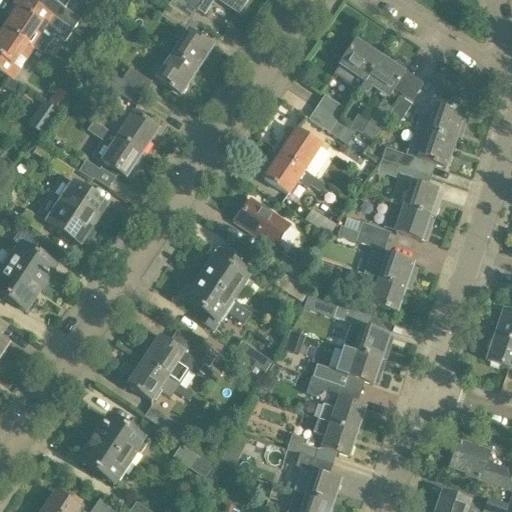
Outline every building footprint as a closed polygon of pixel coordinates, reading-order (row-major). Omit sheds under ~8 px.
[(11,19),(4,31),(33,51),(46,31),(65,44),(73,32),(55,19),(33,5),(25,0),(16,0),(6,16),(11,19)] [(36,0),(33,5),(55,19),(73,32),(81,21),(65,11),(72,0),(36,0)] [(177,0),(172,0),(168,8),(189,22),(196,12),(177,0)] [(203,0),(196,12),(203,17),(214,0),(215,0),(237,14),(244,3),(246,4),(247,3),(241,0),(203,0)] [(168,8),(161,18),(182,33),(189,22),(168,8)] [(0,67),(15,78),(33,51),(4,31),(0,36),(0,67)] [(188,34),(172,58),(195,74),(212,49),(188,34)] [(339,68),(333,76),(358,93),(379,60),(354,44),(338,68),(339,68)] [(172,58),(155,83),(179,99),(195,74),(172,58)] [(379,60),(358,93),(366,98),(372,90),(388,100),(404,77),(402,76),(404,73),(404,70),(396,65),(393,65),(391,68),(379,60)] [(120,83),(114,79),(142,98),(151,84),(128,70),(120,83)] [(111,77),(104,87),(135,108),(142,98),(114,79),(111,77)] [(8,80),(3,88),(16,97),(22,89),(12,83),(8,80)] [(57,92),(47,106),(59,114),(69,100),(57,92)] [(324,98),(317,109),(338,122),(345,112),(324,98)] [(402,98),(394,110),(387,120),(399,125),(413,105),(402,98)] [(420,117),(415,130),(427,134),(454,143),(458,132),(463,133),(467,120),(462,119),(464,115),(450,111),(452,105),(438,101),(431,121),(420,117)] [(383,103),(361,136),(372,142),(387,120),(394,110),(383,103)] [(59,114),(47,106),(44,104),(36,115),(51,126),(59,114)] [(317,109),(308,122),(336,140),(344,127),(317,109)] [(132,115),(116,140),(141,156),(157,132),(132,115)] [(98,117),(93,124),(106,133),(111,126),(98,117)] [(415,130),(411,143),(422,147),(417,162),(445,171),(454,143),(427,134),(415,130)] [(283,141),(275,153),(280,156),(279,157),(314,180),(330,155),(296,133),(288,145),(283,141)] [(116,140),(100,164),(125,180),(141,156),(116,140)] [(385,150),(381,163),(409,172),(413,160),(385,150)] [(266,166),(259,177),(264,180),(263,182),(288,197),(297,183),(308,190),(310,187),(323,195),(327,189),(314,180),(279,157),(271,170),(266,166)] [(53,159),(46,169),(66,182),(73,172),(53,159)] [(99,172),(85,163),(78,174),(92,183),(93,181),(99,172)] [(381,163),(378,172),(406,181),(409,172),(381,163)] [(70,185),(58,205),(92,228),(94,226),(96,227),(99,227),(106,217),(105,213),(103,211),(105,208),(70,185)] [(399,185),(392,206),(403,210),(429,218),(434,220),(438,207),(433,205),(437,194),(411,185),(410,188),(399,185)] [(250,201),(234,225),(274,251),(290,227),(250,201)] [(24,212),(17,222),(38,235),(44,226),(79,249),(81,245),(83,247),(87,246),(93,236),(93,232),(90,231),(92,228),(58,205),(44,225),(24,212)] [(312,209),(304,220),(329,237),(337,225),(312,209)] [(403,210),(394,235),(420,243),(421,242),(426,244),(430,231),(425,229),(429,218),(403,210)] [(361,226),(358,235),(386,245),(389,235),(374,230),(361,226)] [(2,268),(38,292),(39,290),(43,293),(49,283),(45,281),(47,279),(46,278),(52,270),(30,255),(38,244),(18,231),(11,243),(14,245),(7,256),(12,259),(5,269),(2,268)] [(358,235),(354,244),(368,249),(383,254),(386,245),(358,235)] [(214,252),(196,279),(233,304),(240,293),(244,295),(251,284),(245,281),(249,276),(245,273),(248,268),(216,248),(214,251),(214,252)] [(372,255),(364,277),(378,282),(404,291),(405,290),(410,292),(414,279),(409,277),(413,266),(387,257),(386,260),(372,255)] [(306,272),(285,258),(279,269),(300,282),(306,272)] [(0,298),(1,298),(24,313),(25,312),(26,312),(28,312),(29,312),(31,312),(42,294),(38,292),(2,268),(0,271),(0,298)] [(282,275),(274,287),(301,304),(308,292),(282,275)] [(196,279),(184,299),(187,301),(186,304),(202,315),(198,321),(212,330),(223,312),(241,324),(248,314),(233,304),(196,279)] [(350,302),(347,311),(370,319),(374,308),(396,316),(404,291),(378,282),(370,307),(366,306),(365,307),(350,302)] [(337,308),(334,318),(351,324),(342,350),(354,354),(380,363),(389,338),(366,331),(370,319),(347,311),(337,308)] [(511,318),(502,315),(494,339),(511,345),(511,318)] [(159,340),(142,364),(178,388),(187,374),(194,378),(202,366),(208,370),(215,359),(194,344),(194,345),(176,332),(167,345),(159,340)] [(511,345),(494,339),(486,364),(511,372),(511,345)] [(240,345),(227,365),(257,385),(270,365),(240,345)] [(354,354),(345,379),(372,388),(380,363),(354,354)] [(142,364),(126,389),(150,405),(158,393),(169,401),(173,394),(188,404),(192,398),(178,388),(142,364)] [(310,379),(305,395),(318,400),(320,393),(334,398),(338,389),(323,384),(310,379)] [(322,408),(317,422),(356,435),(364,411),(338,402),(334,412),(322,408)] [(151,408),(145,417),(158,426),(164,416),(151,408)] [(97,429),(90,439),(129,465),(136,455),(138,456),(145,446),(142,444),(146,438),(108,412),(97,429)] [(165,421),(159,430),(178,442),(184,434),(165,421)] [(317,422),(312,436),(325,441),(321,452),(347,460),(356,435),(317,422)] [(292,436),(286,452),(313,461),(317,452),(301,447),(304,440),(292,436)] [(90,439),(75,461),(115,487),(122,476),(129,465),(90,439)] [(459,447),(450,471),(467,477),(466,479),(479,483),(479,482),(511,493),(511,460),(507,472),(485,464),(488,456),(459,447)] [(180,448),(172,459),(190,472),(198,460),(180,448)] [(313,474),(305,499),(331,508),(340,483),(313,474)] [(293,494),(286,511),(329,511),(331,508),(305,499),(293,494)] [(79,511),(55,496),(43,511),(114,511),(99,501),(91,511),(79,511)] [(442,496),(436,511),(466,511),(469,505),(442,496)]
